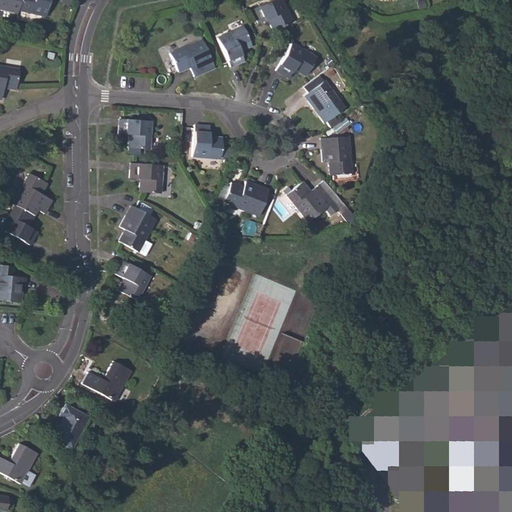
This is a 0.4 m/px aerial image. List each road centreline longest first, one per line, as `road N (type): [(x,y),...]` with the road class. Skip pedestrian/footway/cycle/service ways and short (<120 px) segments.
road 1 (residential): [(80,95),(227,107)]
road 2 (residential): [(59,369),(72,355),(85,299),(85,247),(76,236)]
road 3 (residential): [(76,236),(80,95)]
road 4 (residential): [(227,107),(258,111),(292,130),(284,161),(253,159)]
road 5 (residential): [(76,236),(67,324),(49,355)]
